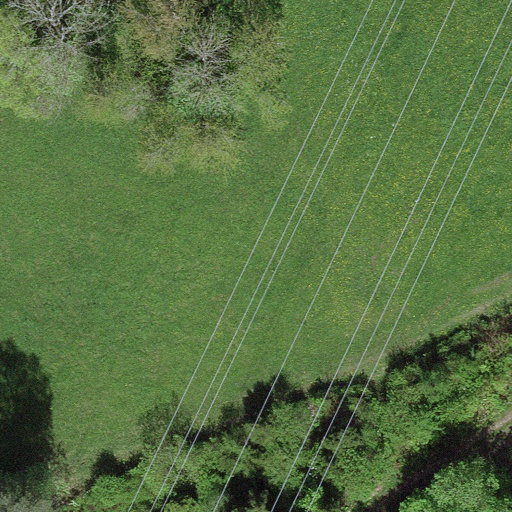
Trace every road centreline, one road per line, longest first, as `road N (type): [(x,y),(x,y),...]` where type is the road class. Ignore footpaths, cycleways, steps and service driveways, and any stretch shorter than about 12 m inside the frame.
road 1 (track): [(511,288),(200,431),(0,495)]
road 2 (track): [(387,511),(511,425)]
